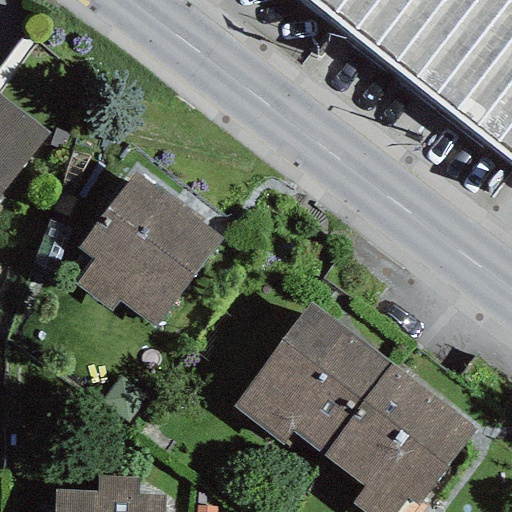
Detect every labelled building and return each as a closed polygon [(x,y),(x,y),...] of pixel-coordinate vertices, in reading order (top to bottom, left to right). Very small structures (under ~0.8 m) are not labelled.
[(511,0),(305,0),(511,163),(511,0)] [(0,195),(49,131),(0,93),(0,195)] [(120,302),(153,327),(225,239),(135,172),(77,248),(92,259),(74,284),(113,312),(120,302)] [(291,432),(321,455),(389,365),(308,304),(230,407),(281,445),(291,432)] [(411,511),(475,428),(389,365),(321,455),(364,486),(350,505),(359,511),(411,511)] [(96,492),(54,490),(52,511),(162,511),(163,497),(137,495),(138,478),(97,476),(96,492)]
